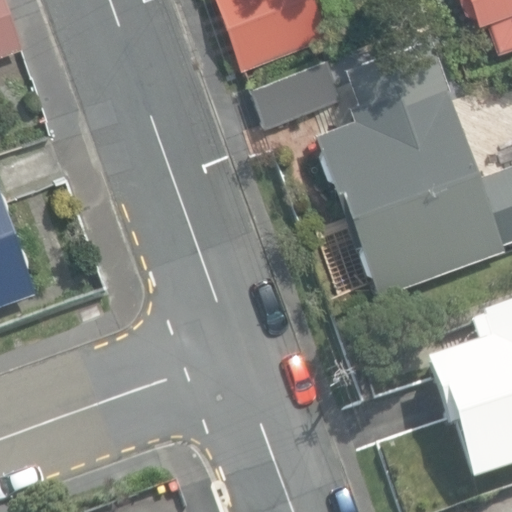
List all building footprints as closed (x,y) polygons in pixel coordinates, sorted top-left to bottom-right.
[(211,0),(235,65),(326,34),(313,0),(211,0)] [(511,0),(466,0),(474,22),(479,19),(494,51),(511,44),(511,0)] [(0,52),(17,46),(0,1),(0,52)] [(346,225),(367,293),(502,251),(498,241),(511,237),(511,161),(470,175),(437,70),(431,72),(420,36),(338,62),(351,103),(346,105),(350,118),(311,130),(342,227),(346,225)] [(249,89),(263,128),(339,100),(324,61),(249,89)] [(0,298),(32,286),(0,199),(0,298)] [(448,428),(467,483),(511,467),(511,304),(476,317),(484,340),(420,362),(443,430),(448,428)]
